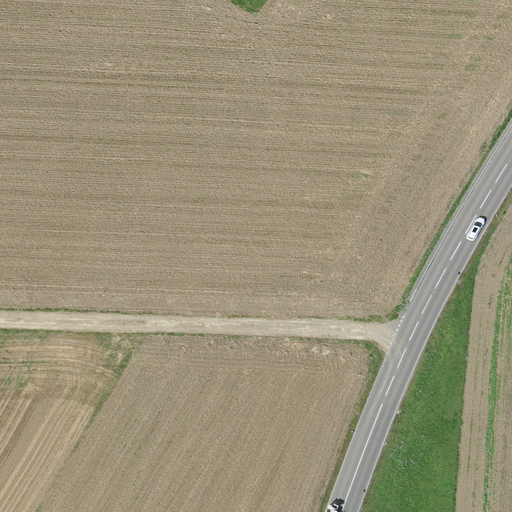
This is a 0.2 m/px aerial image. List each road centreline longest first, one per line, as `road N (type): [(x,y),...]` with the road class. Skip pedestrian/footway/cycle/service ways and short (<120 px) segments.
road 1 (track): [(410,339),(265,325),(0,319)]
road 2 (tertiary): [(511,153),(410,339),(341,511)]
